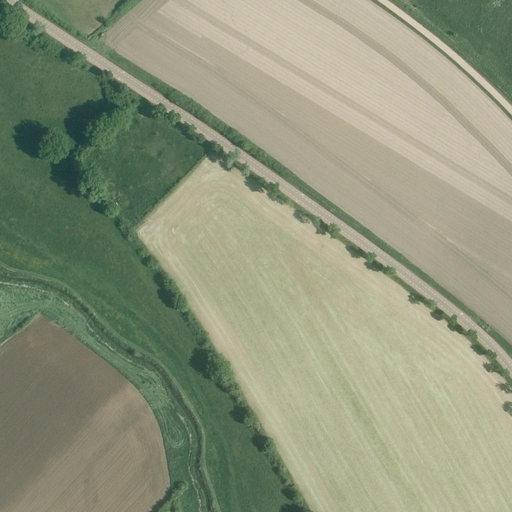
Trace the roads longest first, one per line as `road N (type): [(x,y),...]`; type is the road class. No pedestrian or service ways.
road 1 (unclassified): [(511,370),(476,331),(340,227),(11,0)]
road 2 (unclassified): [(511,109),(380,0)]
